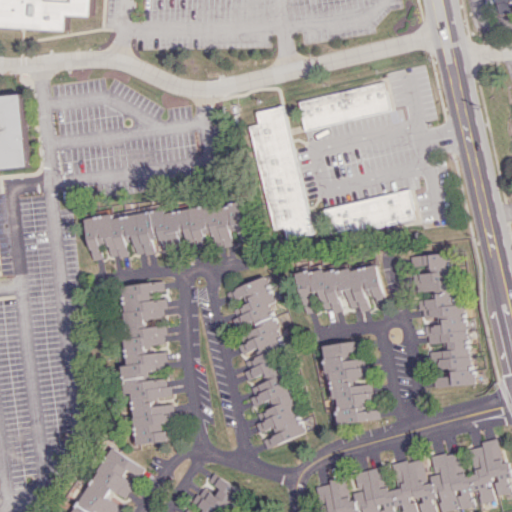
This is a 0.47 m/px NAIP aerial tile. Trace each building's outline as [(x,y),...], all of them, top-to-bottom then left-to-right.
[(0,0),(0,26),(68,30),(68,14),(92,15),(93,0),(0,0)] [(511,0),(496,0),(498,10),(511,7),(511,0)] [(305,129),(390,111),(384,82),(299,100),(305,129)] [(0,168),(30,165),(24,94),(0,95),(0,168)] [(272,229),(285,226),(287,239),(311,234),(287,105),(257,111),(259,124),(252,125),(272,229)] [(330,234),(415,217),(410,190),(325,207),(330,234)] [(89,216),(90,259),(104,258),(104,254),(112,253),(113,257),(129,256),(128,235),(136,235),(136,252),(155,252),(155,236),(162,235),(162,245),(207,244),(207,237),(214,236),(214,245),(234,245),(234,234),(248,234),(247,206),(114,210),(114,215),(89,216)] [(476,381),(461,303),(457,304),(447,250),(409,258),(416,292),(434,289),(435,297),(419,300),(422,318),(437,315),(439,323),(424,326),(428,344),(446,341),(447,348),(429,352),(432,370),(447,367),(449,375),(433,378),(435,389),(476,381)] [(299,277),(306,309),(320,305),(321,309),(332,307),(333,312),(358,307),(359,311),(370,309),(367,295),(374,293),(377,304),(386,302),(376,259),(299,277)] [(294,419),(281,349),(282,348),(274,302),(277,300),(263,275),(234,291),(235,299),(240,305),(243,323),(249,322),(252,338),(240,344),(242,357),(249,368),(245,370),(246,378),(262,376),(264,379),(250,386),(253,404),(271,401),(273,405),(257,414),(261,421),(254,424),(268,450),(306,429),(306,428),(312,427),(310,416),(294,419)] [(122,285),(130,364),(123,365),(126,392),(133,392),(138,444),(173,440),(172,430),(162,431),(172,404),(154,405),(153,397),(170,395),(169,377),(148,379),(152,370),(168,368),(167,351),(147,353),(146,345),(164,343),(160,325),(147,327),(146,318),(167,316),(165,298),(152,299),(151,291),(165,290),(164,281),(122,285)] [(323,344),(325,373),(330,372),(332,399),(336,399),(338,423),(379,420),(378,408),(366,409),(365,402),(374,401),(372,383),(353,385),(353,377),(364,376),(363,358),(348,359),(348,351),(358,350),(357,341),(323,344)] [(322,511),(432,511),(477,502),(477,503),(496,499),(496,495),(511,491),(511,481),(507,460),(492,441),(468,446),(474,473),(464,475),(458,450),(426,458),(425,456),(392,464),(397,488),(388,490),(382,466),(354,472),(342,478),(316,484),(322,511)] [(70,511),(122,511),(123,505),(107,496),(114,490),(126,497),(134,484),(125,474),(127,471),(144,471),(146,467),(109,445),(70,511)] [(225,511),(226,511),(234,510),(245,491),(213,473),(207,484),(221,492),(214,493),(202,487),(193,502),(203,508),(203,511),(225,511)]
